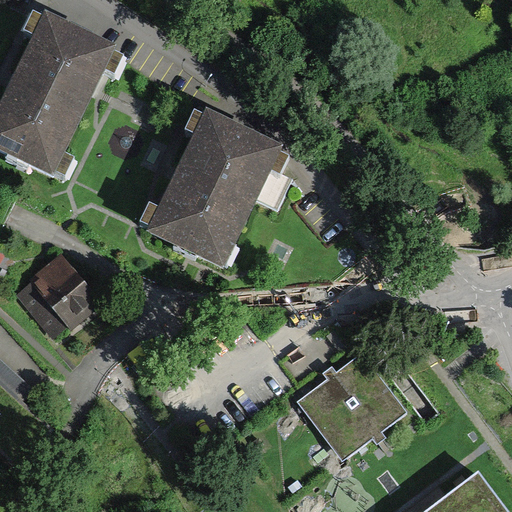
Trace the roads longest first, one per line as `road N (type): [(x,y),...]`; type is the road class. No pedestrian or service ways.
road 1 (residential): [(33,511),(63,433),(139,330),(167,310),(415,297)]
road 2 (residential): [(415,297),(253,113),(93,0)]
road 3 (unknown): [(167,310),(0,187)]
